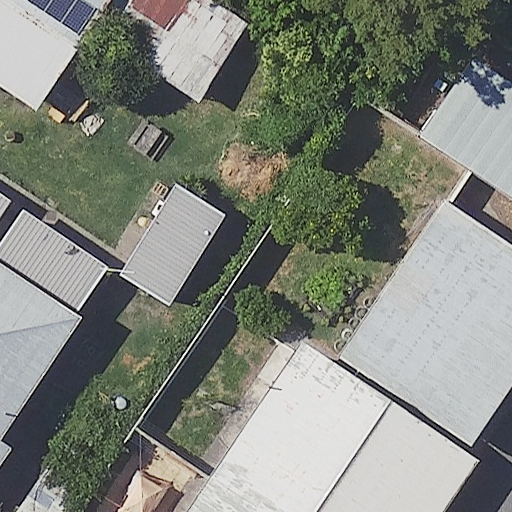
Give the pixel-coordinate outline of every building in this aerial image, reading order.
[(242,38),(182,0),(0,0),(0,78),(43,106),(92,29),(204,100),(242,38)] [(511,79),(478,57),(427,135),(511,191),(511,79)] [(233,208),(183,173),(113,274),(162,309),(233,208)] [(0,439),(113,274),(0,197),(0,439)] [(511,385),(511,243),(447,200),(339,362),(307,341),(207,490),(143,447),(99,511),(442,511),(486,447),(476,440),(511,385)]
